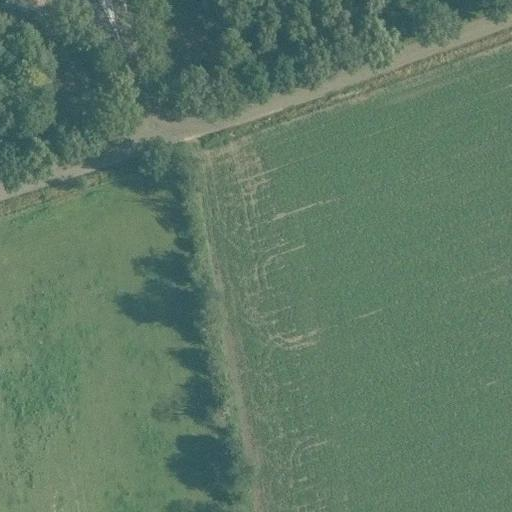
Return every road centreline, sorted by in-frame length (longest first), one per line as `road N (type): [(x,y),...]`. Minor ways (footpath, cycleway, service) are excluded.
road 1 (unclassified): [(511,14),(149,138)]
road 2 (unclassified): [(0,192),(149,138)]
